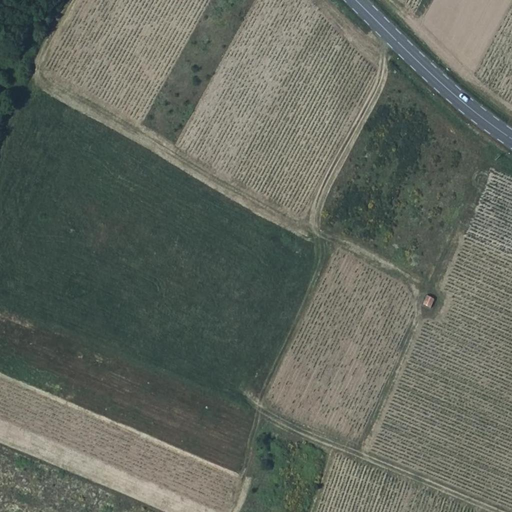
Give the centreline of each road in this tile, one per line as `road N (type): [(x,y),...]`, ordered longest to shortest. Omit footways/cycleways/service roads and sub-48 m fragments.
road 1 (track): [(501,511),(367,458),(364,444),(420,315),(415,294),(305,225),(394,37)]
road 2 (track): [(305,225),(35,67),(73,0)]
road 3 (secondary): [(356,0),(511,138)]
road 4 (track): [(249,389),(267,413),(367,458)]
